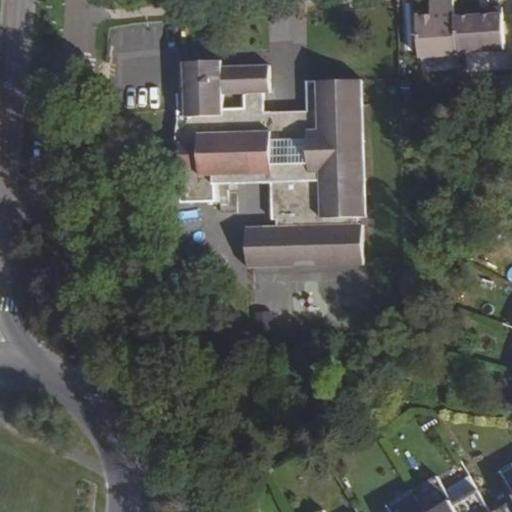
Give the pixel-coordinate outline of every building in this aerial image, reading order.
[(418,57),(456,54),(456,51),(454,17),(452,0),(435,0),(436,13),(428,13),(415,14),(418,57)] [(427,0),(428,13),(436,13),(435,0),(427,0)] [(454,17),(456,51),(502,49),(499,6),(485,7),(485,15),(477,15),(454,17)] [(476,7),(477,15),(485,15),(485,7),(476,7)] [(511,12),(501,12),(501,20),(511,19),(511,12)] [(178,105),(263,102),(262,93),(269,92),(268,66),(221,68),(221,62),(186,64),(187,100),(178,101),(178,105)] [(306,101),(359,100),(358,80),(307,81),(306,101)] [(263,102),(178,105),(178,110),(178,123),(175,147),(180,146),(180,171),(175,171),(182,196),(183,206),(215,204),(214,187),(272,186),(273,222),(278,223),(278,231),(247,232),(248,271),(364,266),(362,227),(359,227),(358,221),(363,220),(359,100),(306,101),(306,113),(263,113),(263,102)] [(359,100),(363,220),(367,220),(362,100),(359,100)] [(511,511),(511,465),(501,472),(511,489),(511,500),(492,511),(491,511),(478,490),(453,504),(437,477),(388,507),(391,511),(322,511),(323,511),(322,511),(511,511)]
